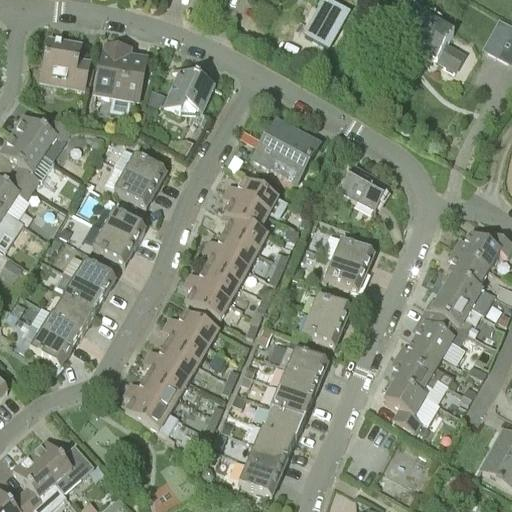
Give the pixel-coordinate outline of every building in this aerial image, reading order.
[(350,18),(323,3),(302,41),(328,56),(350,18)] [(455,75),(463,62),(445,52),(453,39),(436,29),(440,22),(428,15),(418,32),(390,15),(375,40),(403,57),(403,58),(414,65),(420,54),(455,75)] [(246,25),(240,40),(263,49),(268,35),(246,25)] [(511,32),(498,25),(482,55),(511,71),(511,32)] [(40,88),(84,97),(90,69),(77,66),(80,52),(49,45),(40,88)] [(104,51),(94,100),(112,103),(109,118),(127,122),(130,107),(137,109),(146,65),(130,62),(119,60),(120,54),(104,51)] [(179,123),(184,113),(200,120),(213,93),(172,74),(171,76),(179,80),(163,115),(179,123)] [(146,110),(156,113),(160,111),(164,99),(151,95),(146,110)] [(196,127),(202,135),(208,125),(200,120),(196,127)] [(23,122),(11,141),(43,162),(44,162),(52,167),(64,149),(63,148),(69,138),(48,124),(42,134),(23,122)] [(275,126),(251,165),(269,175),(274,167),(300,183),(319,152),(275,126)] [(11,141),(0,157),(0,160),(17,171),(10,181),(31,195),(38,185),(42,187),(54,168),(52,167),(44,162),(43,162),(11,141)] [(88,153),(96,158),(102,146),(94,142),(88,153)] [(165,154),(184,164),(192,149),(185,145),(170,146),(165,154)] [(235,158),(240,161),(244,154),(239,151),(235,158)] [(123,155),(112,172),(113,173),(123,179),(155,197),(165,178),(134,160),(134,161),(123,155)] [(225,175),(235,181),(244,166),(233,160),(225,175)] [(91,171),(98,175),(102,167),(95,163),(91,171)] [(113,173),(103,191),(113,197),(144,215),(155,197),(123,179),(113,173)] [(339,198),(373,218),(388,193),(354,173),(339,198)] [(10,181),(4,191),(0,188),(0,215),(5,219),(17,200),(25,205),(31,195),(10,181)] [(229,192),(226,197),(268,221),(277,204),(264,197),(243,185),(237,196),(229,192)] [(258,237),(268,221),(226,197),(222,204),(229,209),(224,219),(258,238),(258,237)] [(0,215),(0,242),(3,238),(10,243),(13,245),(23,230),(20,228),(17,227),(13,224),(5,219),(0,215)] [(102,235),(134,253),(144,235),(113,217),(102,235)] [(266,241),(258,237),(258,238),(224,219),(220,225),(228,230),(223,240),(257,259),(266,241)] [(306,234),(310,222),(304,220),(299,231),(306,234)] [(310,222),(306,234),(305,235),(312,238),(318,225),(310,222)] [(59,241),(63,243),(67,245),(68,243),(68,242),(71,237),(63,233),(59,241)] [(293,248),(298,237),(287,233),(282,243),(293,248)] [(123,272),(134,253),(102,235),(92,254),(123,272)] [(499,257),(506,262),(511,251),(511,250),(491,238),(485,248),(470,239),(464,249),(459,247),(454,255),(488,276),(499,257)] [(247,276),(257,259),(223,240),(217,251),(209,246),(205,252),(247,276)] [(329,241),(321,261),(332,265),(365,279),(373,260),(340,246),(329,241)] [(55,243),(50,250),(45,256),(50,259),(54,253),(57,255),(62,247),(55,243)] [(238,293),(247,276),(205,252),(202,259),(210,263),(204,274),(238,293)] [(477,294),(477,293),(488,276),(454,255),(448,265),(453,268),(447,277),(477,294)] [(272,268),(283,272),(287,261),(277,257),(272,268)] [(33,275),(42,281),(48,271),(39,265),(33,275)] [(357,298),(365,279),(332,265),(323,284),(357,298)] [(8,267),(0,278),(0,279),(12,288),(21,275),(8,267)] [(73,285),(103,304),(114,286),(84,267),(73,285)] [(278,284),(283,272),(272,268),(270,267),(265,279),(278,284)] [(302,280),(301,274),(297,272),(292,275),(292,282),(297,283),(302,280)] [(229,310),(238,293),(204,274),(198,284),(190,280),(187,286),(229,310)] [(447,289),(441,298),(470,316),(481,322),(483,323),(490,311),(494,305),(493,304),(489,302),(490,301),(488,300),(482,296),(477,293),(477,294),(447,277),(442,286),(447,289)] [(93,319),(103,304),(73,285),(62,302),(93,322),(94,320),(93,319)] [(219,327),(229,310),(187,286),(183,293),(191,297),(185,308),(219,327)] [(483,294),(489,297),(493,290),(488,286),(483,294)] [(511,310),(511,296),(500,290),(497,288),(490,301),(489,302),(493,304),(494,305),(510,314),(511,310)] [(260,305),(268,308),(272,297),(265,294),(260,305)] [(431,305),(426,313),(448,327),(447,328),(459,335),(466,339),(467,340),(473,343),(478,336),(471,331),(471,330),(464,326),(470,316),(441,298),(435,308),(431,305)] [(278,307),(285,310),(288,302),(282,299),(278,307)] [(308,320),(341,334),(349,315),(316,301),(308,320)] [(82,339),(93,322),(62,302),(61,303),(62,304),(52,319),(51,319),(51,320),(82,339)] [(260,305),(255,317),(261,319),(263,320),(268,308),(260,305)] [(10,317),(19,322),(25,312),(16,307),(10,317)] [(467,340),(466,339),(447,328),(448,327),(426,313),(413,335),(418,337),(413,346),(442,364),(450,349),(459,354),(467,340)] [(207,356),(217,338),(184,318),(177,329),(170,324),(166,331),(207,356)] [(81,341),(82,339),(51,320),(40,337),(70,356),(80,341),(81,341)] [(333,354),(341,334),(308,320),(300,340),(333,354)] [(497,329),(504,333),(509,324),(502,320),(497,329)] [(252,345),(257,332),(250,329),(245,342),(252,345)] [(197,372),(207,356),(166,331),(162,336),(170,341),(163,352),(197,372)] [(257,347),(266,351),(272,338),(262,334),(257,347)] [(40,337),(29,355),(44,365),(40,370),(49,376),(56,379),(59,374),(61,371),(70,356),(40,337)] [(435,374),(442,364),(413,346),(407,356),(402,353),(397,362),(437,386),(447,393),(452,384),(443,379),(435,374)] [(236,362),(243,365),(248,353),(241,350),(236,362)] [(187,388),(197,372),(163,352),(158,362),(150,357),(146,364),(187,388)] [(294,355),(294,356),(287,353),(279,372),(286,374),(285,375),(318,389),(327,369),(294,355)] [(396,375),(390,383),(420,401),(420,400),(426,391),(432,395),(437,386),(397,362),(391,372),(396,375)] [(177,405),(187,388),(146,364),(143,369),(150,374),(144,385),(177,405)] [(243,380),(251,384),(255,374),(246,370),(243,380)] [(471,371),(467,378),(481,387),(485,379),(471,371)] [(230,375),(225,387),(233,390),(237,378),(230,375)] [(310,408),(318,389),(285,375),(277,394),(310,408)] [(238,390),(248,394),(252,385),(243,381),(238,390)] [(389,396),(383,406),(399,415),(393,426),(415,439),(421,427),(427,431),(428,430),(439,411),(438,410),(425,403),(420,400),(420,401),(390,383),(385,393),(389,396)] [(168,421),(177,405),(144,385),(138,395),(130,390),(127,396),(168,421)] [(225,387),(220,398),(228,401),(233,390),(225,387)] [(466,393),(462,401),(470,406),(475,398),(466,393)] [(303,425),(310,408),(277,394),(269,413),(304,427),(304,425),(303,425)] [(127,396),(123,402),(131,407),(125,417),(124,418),(158,438),(168,444),(178,427),(168,421),(127,396)] [(230,410),(240,414),(245,404),(235,400),(230,410)] [(470,408),(470,407),(461,402),(458,408),(467,413),(470,408)] [(214,411),(210,423),(217,426),(222,415),(214,411)] [(295,446),(304,427),(269,413),(269,414),(270,414),(263,431),(262,431),(261,432),(295,446)] [(205,434),(213,437),(217,426),(210,423),(205,434)] [(220,436),(229,440),(233,431),(224,427),(220,436)] [(295,448),(295,446),(261,432),(253,451),(286,465),(294,448),(295,448)] [(490,456),(479,475),(511,493),(511,441),(501,435),(501,436),(502,437),(491,457),(490,456)] [(204,452),(208,445),(197,438),(192,447),(203,453),(204,452)] [(212,452),(220,456),(226,443),(217,439),(212,452)] [(29,462),(54,491),(63,501),(93,474),(74,451),(60,463),(46,447),(29,462)] [(278,484),(286,465),(253,451),(245,470),(278,484)] [(204,452),(199,463),(206,466),(211,455),(204,452)] [(38,505),(54,491),(29,462),(12,477),(26,493),(18,501),(27,511),(43,511),(38,505)] [(270,504),(278,484),(245,470),(237,490),(270,504)] [(199,482),(210,487),(213,481),(202,476),(199,482)] [(27,511),(18,501),(9,509),(0,498),(0,511),(27,511)] [(112,507),(116,511),(117,511),(123,507),(118,502),(112,507)]
